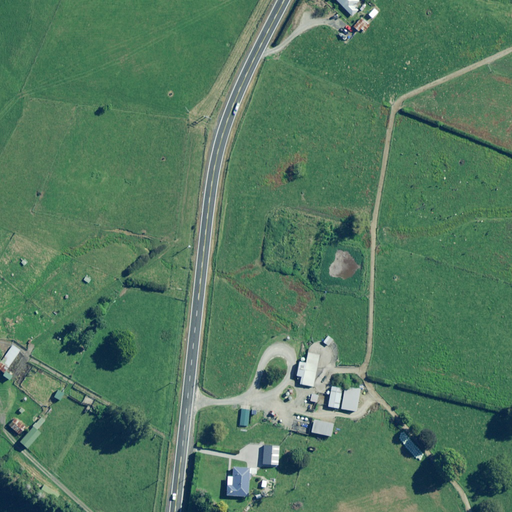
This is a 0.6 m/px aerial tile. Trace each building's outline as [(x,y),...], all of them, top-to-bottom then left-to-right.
[(358,1),(357,0),(335,0),(351,16),(357,10),(353,6),(358,1)] [(377,13),(373,9),(368,15),(372,19),(377,13)] [(352,26),(358,32),(360,29),(363,32),(369,26),(360,17),(352,26)] [(332,340),(328,336),(323,342),(327,346),(332,340)] [(20,350),(12,344),(0,360),(0,372),(3,374),(1,377),(8,382),(12,376),(8,373),(11,369),(8,367),(20,350)] [(319,355),(307,353),(305,364),(298,362),(296,376),(301,377),(299,384),(313,387),(319,355)] [(342,388),(331,386),(327,407),(338,409),(342,388)] [(359,389),(345,387),(341,409),(355,412),(359,389)] [(62,395),(57,392),(53,398),(59,401),(62,395)] [(249,410),(241,409),(239,425),(247,426),(249,410)] [(32,427),(36,430),(45,420),(42,417),(32,427)] [(24,427),(16,420),(10,427),(18,435),(24,427)] [(333,424),(313,420),(310,433),(330,436),(333,424)] [(36,430),(32,427),(19,442),(26,449),(40,434),(36,430)] [(293,445),(285,443),(281,463),(289,464),(293,445)] [(260,453),(248,451),(246,465),(258,467),(260,453)] [(249,468),(232,467),(232,477),(227,477),(226,496),(248,497),(249,468)]
